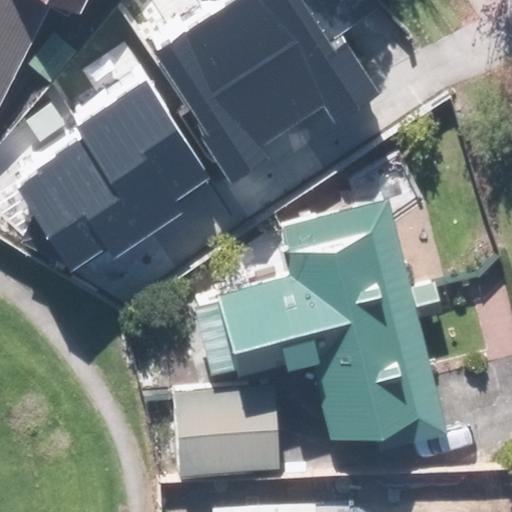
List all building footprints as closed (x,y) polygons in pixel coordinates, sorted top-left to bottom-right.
[(0,0),(0,95),(21,53),(57,80),(62,74),(110,22),(82,0),(0,0)] [(179,0),(147,22),(224,135),(314,75),(325,92),(369,62),(337,15),(359,0),(179,0)] [(5,154),(65,243),(205,150),(139,53),(69,99),(74,107),(5,154)] [(291,262),(193,288),(212,364),(309,341),(330,428),(368,419),(374,443),(449,425),(420,304),(441,299),(434,270),(411,276),(390,186),(279,212),(291,262)] [(281,375),(174,377),(176,466),(283,464),(281,375)] [(215,504),(215,511),(324,511),(325,503),(215,504)]
